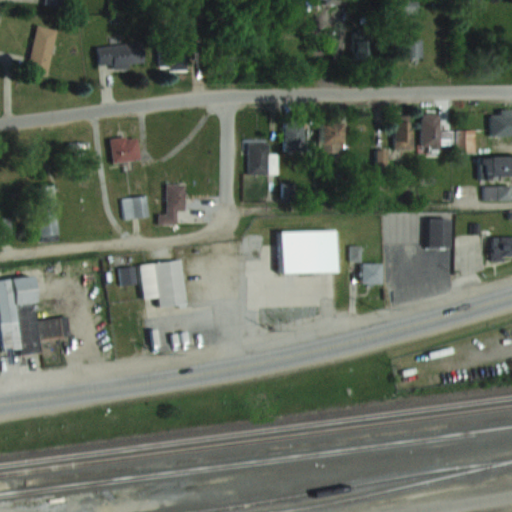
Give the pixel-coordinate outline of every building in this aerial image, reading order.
[(394,0),(395,14),(417,14),(416,0),(394,0)] [(46,74),(55,29),(35,25),(26,70),(46,74)] [(367,25),(353,25),(353,58),(367,58),(367,25)] [(420,38),(403,38),(403,57),(420,57),(420,38)] [(158,41),(158,69),(191,69),(191,41),(158,41)] [(135,42),(96,46),(98,67),(137,63),(135,42)] [(511,109),(488,109),(488,134),(511,134),(511,109)] [(439,113),(419,113),(419,150),(439,150),(439,113)] [(394,148),(411,148),(411,114),(394,114),(394,148)] [(319,151),(340,151),(340,117),(319,117),(319,151)] [(284,150),(303,150),(303,120),(284,120),(284,150)] [(474,128),(454,128),(454,151),(474,151),(474,128)] [(109,139),(111,163),(139,160),(137,135),(109,139)] [(268,142),(247,142),(247,173),(268,173),(268,142)] [(375,165),(385,165),(385,149),(375,149),(375,165)] [(479,176),(511,176),(511,155),(479,155),(479,176)] [(59,238),(53,184),(35,185),(40,240),(59,238)] [(510,184),(482,184),(482,199),(510,199),(510,184)] [(158,212),(157,222),(176,224),(181,187),(167,186),(164,213),(158,212)] [(123,194),(123,216),(147,216),(147,194),(123,194)] [(391,240),(407,240),(407,212),(391,212),(391,240)] [(426,247),(448,247),(448,213),(426,213),(426,247)] [(0,235),(13,231),(9,216),(0,218),(0,235)] [(330,270),(276,271),(275,230),(329,229),(330,270)] [(511,235),(490,235),(490,259),(511,258),(511,235)] [(181,260),(139,263),(141,298),(157,297),(157,307),(184,306),(181,260)] [(360,284),(381,284),(381,262),(360,262),(360,284)] [(136,284),(135,266),(119,267),(121,285),(136,284)] [(0,277),(0,347),(0,350),(17,349),(18,354),(39,352),(38,339),(69,336),(67,316),(35,319),(31,275),(0,277)]
